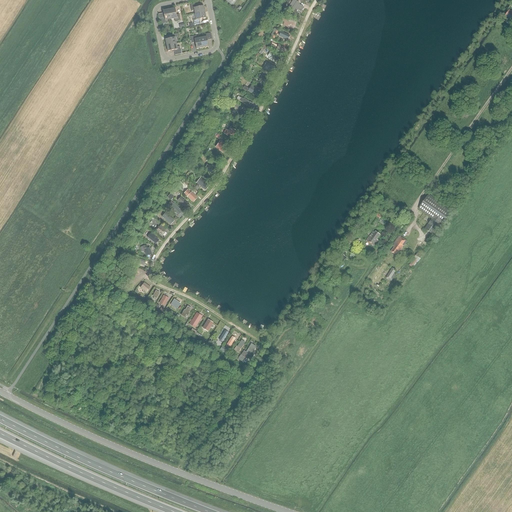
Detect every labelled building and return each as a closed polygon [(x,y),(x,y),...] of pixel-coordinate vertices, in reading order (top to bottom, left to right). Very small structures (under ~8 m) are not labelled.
[(194,10),(195,14),(205,12),(203,6),(197,7),(196,2),(190,4),(191,11),(194,10)] [(171,19),(174,19),(175,22),(180,21),(179,14),(176,15),(175,8),(169,10),(171,19)] [(167,20),(171,19),(169,10),(163,11),(164,17),(159,18),(160,24),(168,23),(167,20)] [(206,18),(205,12),(195,14),(195,17),(193,18),(194,25),(200,24),(199,19),(206,18)] [(296,23),(291,20),(285,17),(283,22),(284,23),(283,25),(288,28),(288,26),(294,29),(296,23)] [(287,40),(289,36),(281,32),(279,36),(287,40)] [(204,37),(200,38),(202,48),(208,47),(207,40),(212,39),(210,33),(203,35),(204,37)] [(165,39),(166,46),(176,44),(175,38),(178,37),(177,34),(171,35),(172,38),(165,39)] [(196,49),(202,48),(200,38),(197,39),(196,36),(190,37),(192,43),(195,43),(196,49)] [(278,45),(278,46),(271,43),(269,46),(276,50),(276,49),(282,52),(284,48),(278,45)] [(177,47),(176,44),(166,46),(167,52),(174,50),(175,55),(181,54),(180,47),(177,47)] [(274,56),(270,53),(267,56),(278,63),(280,60),(274,56)] [(274,67),(270,64),(266,62),(262,68),(268,71),(269,69),(272,71),(274,67)] [(260,79),(264,83),(266,84),(270,77),(263,73),(261,75),(262,76),(260,79)] [(247,92),(248,91),(256,96),(260,91),(251,86),(249,89),(244,86),(243,89),(247,92)] [(251,108),(254,104),(244,98),(241,102),(251,108)] [(236,103),(230,111),(235,114),(239,117),(240,116),(244,119),(246,115),(242,112),(243,111),(241,110),(242,107),(236,103)] [(233,137),(237,131),(232,128),(233,127),(231,126),(228,131),(226,129),(223,134),(227,136),(228,134),(233,137)] [(216,147),(219,149),(224,152),(226,149),(225,148),(227,146),(220,141),(216,147)] [(205,169),(206,169),(206,170),(214,174),(216,169),(208,165),(207,165),(205,169)] [(208,185),(203,181),(200,178),(196,183),(202,187),(202,186),(205,188),(208,185)] [(191,192),(190,193),(188,191),(186,193),(185,192),(183,194),(187,198),(188,197),(193,202),(197,198),(191,192)] [(418,209),(432,219),(425,229),(433,234),(440,225),(442,226),(453,212),(429,195),(418,209)] [(188,204),(184,200),(181,197),(177,201),(185,208),(188,204)] [(178,215),(181,212),(173,204),(170,207),(178,215)] [(170,218),(168,217),(165,214),(162,217),(168,223),(169,222),(171,224),(174,221),(170,217),(170,218)] [(158,226),(155,230),(162,236),(163,235),(164,236),(167,234),(165,232),(165,231),(166,229),(161,225),(159,227),(158,226)] [(366,241),(374,247),(378,241),(377,240),(380,235),(375,232),(374,233),(373,232),(370,236),(366,241)] [(155,244),(159,240),(150,233),(147,238),(155,244)] [(361,239),(355,234),(352,238),(358,243),(361,239)] [(142,236),(135,244),(136,246),(144,237),(142,236)] [(399,252),(407,241),(400,236),(393,246),(394,247),(390,252),(394,255),(397,256),(400,253),(399,252)] [(149,249),(146,250),(146,249),(148,248),(147,245),(142,247),(140,247),(142,252),(144,251),(146,256),(150,255),(149,249)] [(412,269),(422,256),(418,253),(414,258),(409,266),(412,269)] [(343,262),(347,257),(343,254),(339,259),(343,262)] [(147,293),(151,288),(144,283),(140,288),(147,293)] [(177,309),(180,304),(175,300),(172,305),(177,309)] [(189,312),(192,309),(187,306),(185,310),(184,310),(181,315),(184,318),(186,315),(188,316),(189,313),(189,312)] [(190,324),(192,326),(194,327),(200,319),(199,319),(202,316),(198,313),(196,317),(195,316),(190,324)] [(208,319),(205,324),(202,328),(208,332),(213,323),(211,321),(208,319)] [(224,330),(220,337),(218,340),(221,343),(228,332),(224,330)] [(230,347),(235,339),(232,336),(226,345),(230,347)] [(241,340),(237,346),(236,346),(234,349),(238,352),(245,343),(241,340)] [(250,346),(246,352),(244,351),(241,355),(248,360),(249,358),(251,359),(255,353),(253,352),(255,349),(250,346)]
